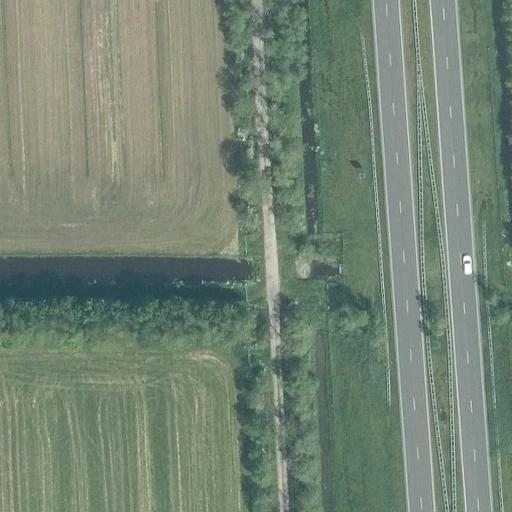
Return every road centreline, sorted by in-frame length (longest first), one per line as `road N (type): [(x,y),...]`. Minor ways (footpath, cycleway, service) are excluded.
road 1 (trunk): [(385,0),(421,511)]
road 2 (trunk): [(478,511),(442,0)]
road 3 (track): [(269,297),(255,0)]
road 4 (track): [(280,511),(269,297)]
